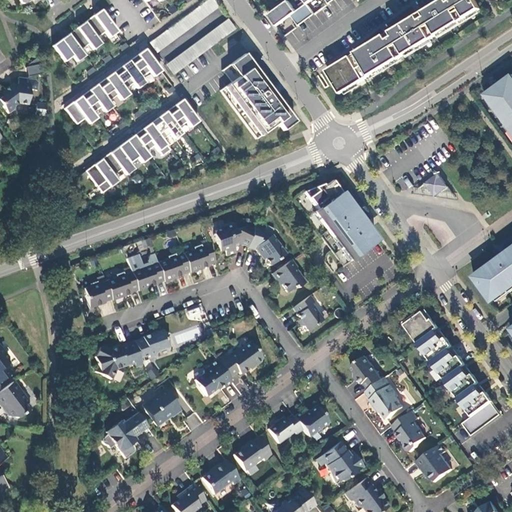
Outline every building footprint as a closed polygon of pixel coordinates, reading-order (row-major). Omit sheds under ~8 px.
[(213,0),(207,0),(148,43),(156,54),(219,8),(213,0)] [(481,9),(475,0),(464,0),(463,1),(462,0),(454,0),(459,8),(454,11),(447,0),(443,0),(423,13),(431,26),(425,29),(417,16),(391,32),(398,45),(393,48),(385,36),(356,54),(363,66),(358,70),(350,57),(331,69),(345,92),(481,9)] [(459,8),(454,0),(447,0),(454,11),(459,8)] [(289,1),(269,16),(277,27),(292,16),(297,12),(302,9),(308,5),(305,1),(299,6),(301,9),(297,12),(289,1)] [(297,12),(292,16),(299,27),(310,19),(315,15),(308,5),(302,9),(297,12)] [(98,17),(95,14),(84,22),(86,26),(96,38),(104,32),(108,38),(116,32),(103,13),(98,17)] [(423,13),(417,16),(425,29),(431,26),(423,13)] [(235,29),(227,19),(202,37),(210,47),(235,29)] [(96,38),(86,26),(81,29),(79,26),(67,34),(70,37),(79,50),(88,44),(92,50),(100,44),(96,38)] [(391,32),(385,36),(393,48),(398,45),(391,32)] [(79,50),(70,37),(65,41),(63,38),(51,46),(63,62),(71,56),(75,62),(84,56),(79,50)] [(202,53),(210,47),(202,37),(194,43),(202,53)] [(202,53),(194,43),(164,65),(172,75),(202,53)] [(160,72),(146,53),(141,56),(139,53),(128,61),(130,65),(140,78),(148,72),(152,77),(160,72)] [(350,57),(358,70),(363,66),(356,54),(350,57)] [(29,78),(36,79),(37,74),(45,72),(41,55),(28,64),(30,66),(26,66),(29,78)] [(288,115),(276,100),(271,103),(265,94),(263,96),(261,93),(268,88),(243,55),(231,63),(240,75),(230,83),(219,91),(255,140),(276,124),(288,115)] [(230,83),(240,75),(231,63),(221,71),(230,83)] [(140,78),(130,65),(125,68),(123,65),(112,73),(114,76),(124,90),(132,84),(136,89),(144,83),(140,78)] [(327,71),(341,94),(345,92),(331,69),(327,71)] [(511,74),(485,94),(489,101),(492,99),(504,115),(501,117),(510,129),(511,127),(511,74)] [(124,90),(114,76),(109,80),(107,77),(96,85),(98,88),(108,101),(116,95),(120,101),(128,95),(124,90)] [(15,105),(19,102),(28,104),(31,89),(38,90),(39,82),(37,79),(36,79),(29,78),(19,77),(18,84),(13,83),(2,92),(4,95),(0,98),(0,100),(3,105),(9,113),(14,109),(15,105)] [(108,101),(98,88),(93,92),(91,89),(80,97),(82,100),(92,113),(100,107),(104,113),(112,107),(108,101)] [(268,88),(261,93),(263,96),(265,94),(271,103),(276,100),(268,88)] [(489,101),(501,117),(504,115),(492,99),(489,101)] [(92,113),(82,100),(77,104),(75,100),(63,109),(75,125),(83,119),(88,125),(96,119),(92,113)] [(36,112),(47,113),(48,102),(37,101),(36,112)] [(197,122),(184,103),(179,107),(176,104),(165,112),(167,115),(177,128),(185,122),(189,128),(197,122)] [(177,128),(167,115),(162,119),(160,115),(149,124),(151,127),(161,140),(169,134),(173,140),(181,134),(177,128)] [(293,123),(288,115),(276,124),(281,131),(293,123)] [(161,140),(151,127),(146,131),(144,127),(133,136),(135,139),(145,152),(153,146),(157,152),(165,146),(161,140)] [(128,139),(116,148),(119,151),(128,164),(136,157),(141,163),(149,158),(145,152),(135,139),(130,142),(128,139)] [(112,151),(100,160),(102,163),(112,176),(120,170),(125,176),(132,170),(128,164),(119,151),(114,154),(112,151)] [(98,166),(95,163),(78,176),(80,179),(86,175),(95,188),(104,181),(108,187),(116,182),(112,176),(102,163),(98,166)] [(439,174),(425,184),(430,191),(437,186),(442,193),(448,187),(439,174)] [(323,185),(304,192),(317,211),(314,213),(315,213),(350,262),(375,244),(366,232),(367,230),(363,225),(364,225),(332,181),(325,187),(323,185)] [(442,193),(437,186),(430,191),(425,184),(412,194),(458,200),(448,187),(442,193)] [(215,231),(213,235),(219,252),(224,250),(226,256),(236,253),(233,247),(240,244),(247,248),(254,225),(246,227),(236,231),(233,225),(215,231)] [(263,228),(254,225),(247,248),(255,250),(259,256),(261,255),(264,259),(263,265),(269,266),(283,257),(283,252),(272,235),(271,236),(261,233),(263,228)] [(150,246),(148,239),(140,242),(142,248),(150,246)] [(194,250),(183,254),(189,272),(190,273),(208,267),(208,266),(215,263),(209,245),(202,247),(201,245),(193,248),(194,250)] [(495,299),(511,286),(511,251),(496,264),(494,262),(489,266),(488,265),(477,273),(477,274),(474,277),(485,293),(489,290),(495,299)] [(168,259),(157,263),(163,281),(163,282),(182,276),(182,275),(189,272),(183,254),(176,257),(175,255),(167,257),(168,259)] [(296,269),(291,260),(271,275),(277,282),(278,281),(287,293),(294,288),(298,288),(305,283),(296,271),(296,269)] [(142,269),(131,272),(137,290),(138,292),(156,285),(156,284),(163,281),(157,263),(150,266),(149,264),(141,266),(142,269)] [(116,278),(105,281),(111,300),(112,301),(130,294),(130,293),(137,290),(131,272),(124,275),(123,273),(115,276),(116,278)] [(90,287),(84,289),(89,309),(105,303),(104,302),(111,300),(105,281),(98,284),(97,282),(90,285),(90,287)] [(330,290),(326,285),(320,289),(324,294),(330,290)] [(314,302),(310,296),(293,309),(297,314),(296,315),(299,320),(300,321),(299,326),(304,327),(307,331),(314,327),(323,320),(311,305),(314,302)] [(201,307),(186,310),(188,320),(203,316),(201,307)] [(427,310),(424,312),(433,324),(435,322),(427,310)] [(416,314),(404,323),(420,344),(438,331),(440,329),(435,322),(433,324),(424,312),(418,317),(416,314)] [(440,329),(438,331),(445,340),(448,338),(440,329)] [(139,340),(133,342),(139,358),(140,358),(148,355),(149,358),(155,355),(157,352),(169,348),(166,341),(169,334),(163,331),(162,330),(142,338),(142,339),(139,340)] [(445,340),(438,331),(420,344),(433,362),(451,349),(454,347),(448,338),(445,340)] [(102,347),(98,348),(94,358),(97,367),(94,373),(110,380),(115,370),(134,363),(135,368),(142,365),(139,358),(133,342),(110,351),(102,347)] [(262,359),(250,343),(240,349),(237,349),(226,357),(223,356),(216,361),(229,379),(238,373),(239,375),(252,366),(255,366),(260,363),(261,360),(262,359)] [(8,358),(0,347),(0,382),(13,373),(7,365),(8,358)] [(454,347),(451,349),(458,359),(461,357),(454,347)] [(458,359),(451,349),(433,362),(446,380),(465,368),(468,366),(461,357),(458,359)] [(384,381),(366,357),(357,364),(351,368),(355,374),(354,379),(360,380),(361,381),(364,385),(365,385),(369,391),(384,381)] [(229,379),(216,361),(208,367),(202,372),(202,375),(193,381),(206,397),(214,391),(215,389),(221,384),(222,385),(224,388),(232,383),(229,379)] [(474,375),(468,366),(465,368),(472,377),(474,375)] [(151,368),(146,374),(153,380),(158,374),(151,368)] [(472,377),(465,368),(446,380),(459,399),(478,386),(481,384),(474,375),(472,377)] [(399,397),(386,379),(384,381),(369,391),(367,393),(372,400),(371,401),(377,409),(379,408),(388,421),(391,419),(405,409),(398,400),(399,397)] [(14,382),(0,391),(0,407),(1,409),(3,408),(6,412),(5,413),(9,417),(17,418),(30,410),(24,402),(27,400),(14,382)] [(485,395),(488,393),(481,384),(478,386),(485,395)] [(154,391),(157,395),(164,389),(162,386),(154,391)] [(478,386),(459,399),(473,418),(464,425),(473,437),(502,416),(493,403),(494,402),(488,393),(485,395),(478,386)] [(157,395),(141,406),(156,427),(164,421),(165,418),(169,415),(170,416),(179,410),(164,389),(157,395)] [(300,413),(293,418),(302,430),(308,438),(328,423),(316,406),(303,416),(300,413)] [(419,420),(413,412),(407,417),(393,427),(398,434),(397,435),(402,442),(403,441),(406,445),(406,448),(409,453),(412,453),(419,448),(419,445),(428,439),(415,422),(419,420)] [(113,445),(115,447),(124,459),(133,453),(133,452),(134,451),(134,450),(134,449),(134,448),(131,444),(130,441),(134,438),(134,437),(147,428),(137,413),(123,423),(121,420),(112,427),(113,428),(106,435),(105,433),(102,438),(101,439),(101,440),(101,442),(102,444),(103,444),(104,445),(105,445),(105,446),(108,449),(113,445)] [(276,423),(267,430),(278,444),(294,433),(296,435),(302,430),(293,418),(292,416),(286,420),(283,417),(276,423)] [(244,447),(232,456),(244,471),(261,459),(264,461),(271,456),(258,437),(251,442),(250,441),(243,446),(244,447)] [(349,454),(340,442),(319,458),(324,464),(329,471),(328,472),(329,474),(330,475),(332,481),(333,482),(333,483),(334,485),(340,482),(343,482),(363,467),(356,458),(353,460),(349,454)] [(446,453),(441,445),(417,463),(422,470),(425,468),(429,474),(428,477),(432,482),(435,482),(436,483),(453,470),(442,456),(446,453)] [(324,464),(319,458),(315,461),(320,467),(324,464)] [(240,480),(225,461),(219,465),(219,464),(212,469),(212,470),(201,479),(213,495),(231,482),(233,485),(240,480)] [(371,485),(366,478),(347,492),(344,494),(349,501),(353,502),(358,508),(361,509),(363,511),(381,511),(388,507),(382,499),(383,499),(377,491),(375,492),(370,486),(371,485)] [(205,501),(193,485),(180,495),(182,498),(178,501),(171,506),(174,511),(193,511),(199,508),(198,506),(205,501)] [(306,511),(315,506),(302,488),(282,503),(281,507),(274,511),(306,511)] [(481,511),(498,511),(492,502),(481,510),(481,511)] [(334,511),(328,503),(320,508),(321,511),(334,511)]
